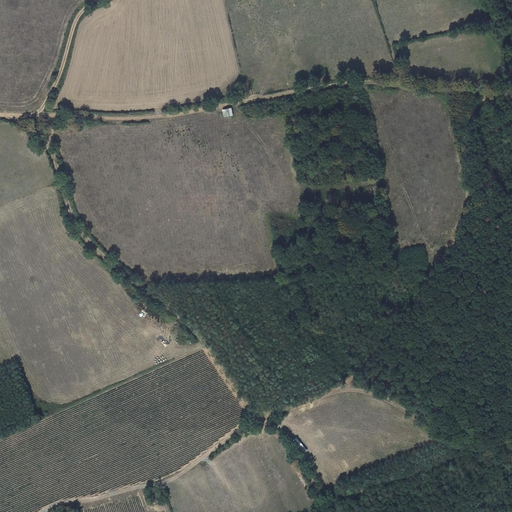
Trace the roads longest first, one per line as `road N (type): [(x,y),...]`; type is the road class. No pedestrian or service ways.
road 1 (track): [(51,115),(172,115),(391,81),(511,100)]
road 2 (track): [(488,95),(470,130),(468,214),(408,316),(337,389),(259,418)]
road 3 (track): [(259,418),(178,317),(84,238),(49,144),(51,115)]
road 4 (track): [(47,511),(166,482),(259,418)]
road 5 (track): [(511,435),(461,446),(380,397),(341,386)]
road 6 (track): [(36,116),(57,81),(77,16),(94,0)]
